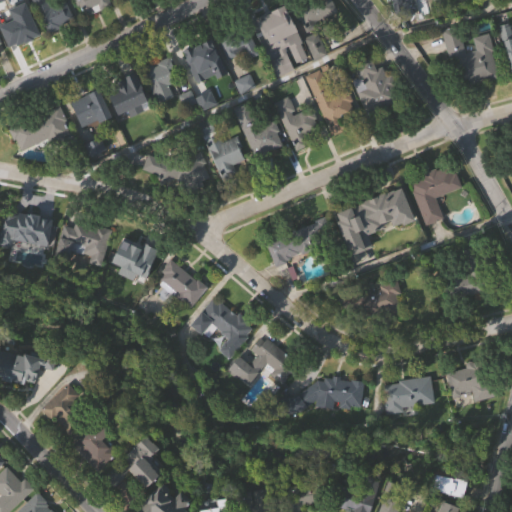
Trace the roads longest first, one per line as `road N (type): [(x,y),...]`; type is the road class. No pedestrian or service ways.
road 1 (residential): [(0,174),(55,182),(198,236),(357,356),(413,351),(511,322)]
road 2 (residential): [(511,440),(508,212),(360,0)]
road 3 (residential): [(198,236),(455,126),(511,110)]
road 4 (residential): [(0,100),(219,0)]
road 5 (residential): [(0,420),(90,511)]
